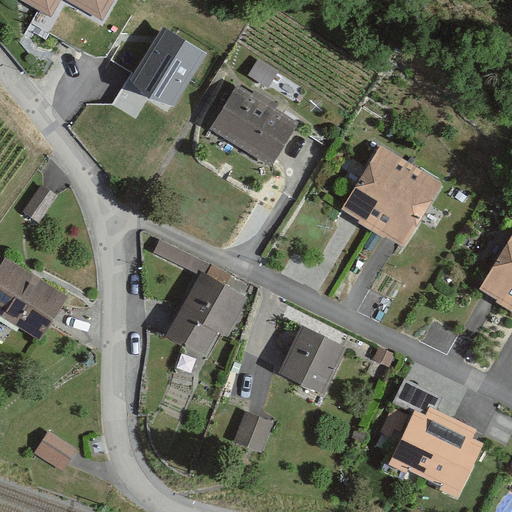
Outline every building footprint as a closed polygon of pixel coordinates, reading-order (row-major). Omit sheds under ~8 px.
[(28,0),(50,12),(57,0),(75,0),(101,15),(110,0),(28,0)] [(203,52),(164,27),(131,80),(170,105),(203,52)] [(300,119),(240,86),(207,145),(267,178),(300,119)] [(443,182),(381,147),(343,214),(404,249),(443,182)] [(57,192),(45,183),(26,206),(38,215),(57,192)] [(511,244),(481,294),(511,313),(511,244)] [(67,314),(0,267),(0,330),(38,357),(67,314)] [(225,333),(244,299),(205,277),(172,336),(204,353),(218,329),(225,333)] [(343,350),(303,331),(282,372),(322,392),(343,350)] [(271,424),(248,414),(237,441),(260,450),(271,424)] [(460,511),(485,467),(417,429),(388,481),(443,511),(460,511)] [(49,434),(36,453),(63,469),(75,450),(49,434)]
